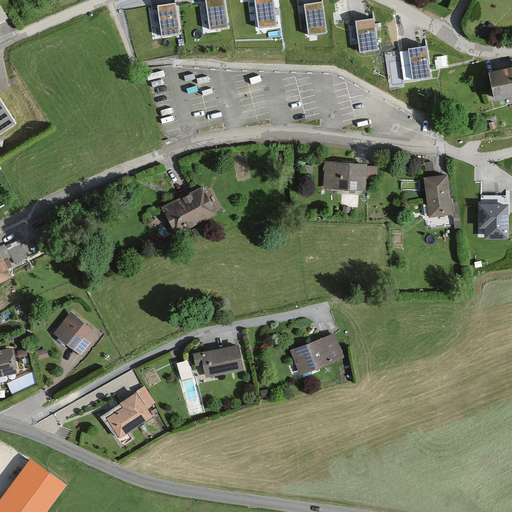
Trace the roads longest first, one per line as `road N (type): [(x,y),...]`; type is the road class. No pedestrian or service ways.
road 1 (residential): [(0,226),(165,152),(236,134),(429,150),(511,180)]
road 2 (tertiary): [(0,422),(169,488),(332,511)]
